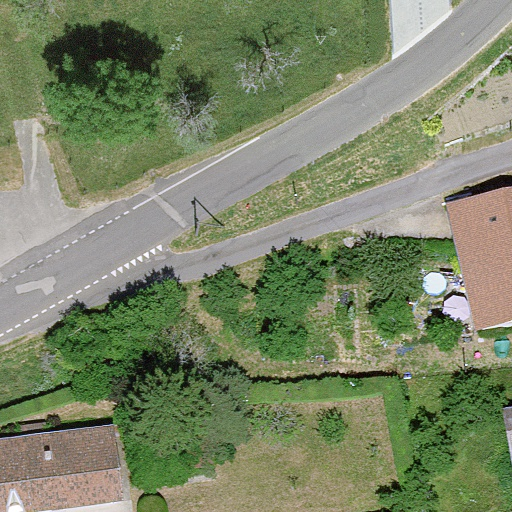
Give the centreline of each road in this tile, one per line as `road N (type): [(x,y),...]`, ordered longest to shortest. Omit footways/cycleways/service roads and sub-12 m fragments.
road 1 (tertiary): [(500,0),(370,103),(85,259)]
road 2 (residential): [(85,259),(122,271),(200,269),(511,153)]
